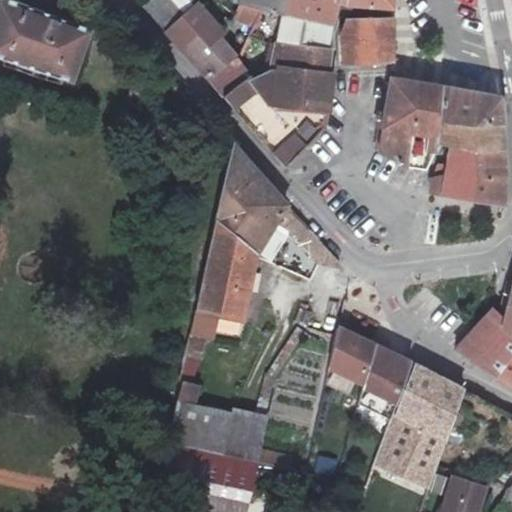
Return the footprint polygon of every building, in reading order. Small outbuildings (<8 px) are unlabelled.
[(5,0),(0,0),(0,59),(69,84),(88,30),(5,0)] [(154,0),(145,8),(166,31),(198,3),(194,0),(154,0)] [(232,0),(240,2),(272,1),(290,8),(292,0),(232,0)] [(292,0),(290,8),(331,26),(334,3),(334,0),(333,0),(292,0)] [(272,1),(240,2),(224,32),(198,3),(166,31),(209,79),(241,49),(243,50),(257,27),(272,1)] [(328,50),(331,26),(290,8),(282,35),(328,50)] [(393,62),(391,19),(346,20),(342,34),(343,64),(393,62)] [(325,71),(328,50),(282,35),(275,61),(325,71)] [(209,79),(224,96),(256,64),(243,50),(241,49),(209,79)] [(329,73),(325,71),(275,61),(258,66),(256,64),(224,96),(268,146),(263,150),(282,170),(309,141),(323,127),(329,73)] [(380,150),(408,166),(418,83),(393,78),(386,115),(384,128),(380,150)] [(428,172),(440,142),(442,117),(444,88),(418,83),(408,166),(418,172),(428,172)] [(444,88),(442,117),(502,133),(499,97),(444,88)] [(504,159),(502,133),(442,117),(440,142),(450,145),(504,159)] [(315,140),(288,166),(306,185),(333,159),(315,140)] [(506,176),(504,159),(450,145),(446,171),(441,170),(439,182),(434,181),(432,191),(503,204),(506,176)] [(218,223),(257,258),(287,206),(235,146),(234,149),(218,223)] [(257,258),(218,223),(198,311),(243,321),(257,258)] [(318,257),(335,259),(304,224),(295,232),(318,257)] [(511,279),(501,316),(499,321),(511,330),(511,279)] [(511,330),(499,321),(501,316),(493,310),(457,350),(482,368),(511,384),(511,330)] [(190,350),(207,354),(213,325),(196,321),(190,350)] [(339,328),(335,348),(365,363),(371,345),(339,328)] [(357,415),(391,424),(411,365),(376,347),(357,415)] [(412,461),(407,477),(431,488),(464,390),(416,367),(398,417),(424,428),(412,461)] [(224,456),(256,463),(260,449),(268,414),(269,411),(234,403),(233,408),(197,399),(201,380),(185,375),(179,401),(234,415),(224,456)] [(269,411),(268,414),(310,424),(314,407),(272,397),(269,411)] [(234,415),(179,401),(170,443),(192,447),(224,456),(234,415)] [(218,511),(243,511),(256,463),(224,456),(192,447),(178,502),(218,511)] [(260,449),(256,463),(289,471),(293,457),(260,449)] [(407,477),(412,461),(389,451),(384,466),(407,477)] [(456,476),(450,495),(482,507),(488,488),(456,476)] [(450,495),(443,511),(479,511),(482,507),(450,495)]
